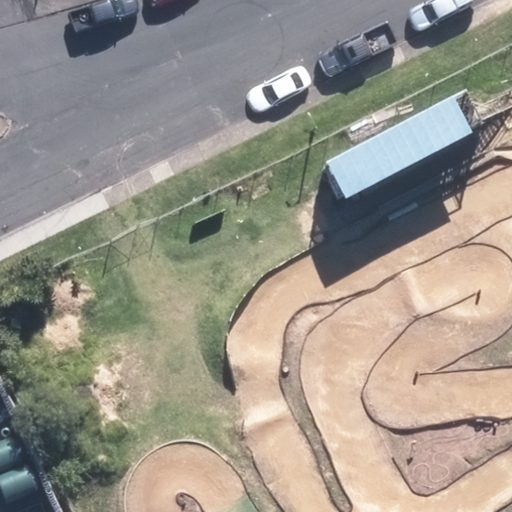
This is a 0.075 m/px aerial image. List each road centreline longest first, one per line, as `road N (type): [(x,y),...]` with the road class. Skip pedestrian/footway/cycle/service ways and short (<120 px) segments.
road 1 (residential): [(254,40),(0,197)]
road 2 (residential): [(0,80),(254,40)]
